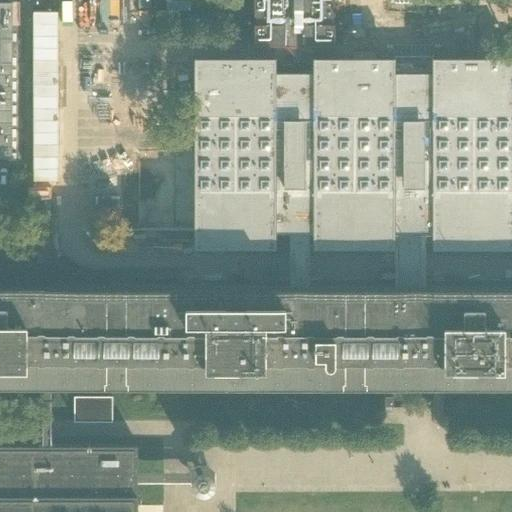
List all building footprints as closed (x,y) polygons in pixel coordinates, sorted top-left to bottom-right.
[(253,0),(254,16),(259,16),(259,25),(254,25),(254,46),(284,46),(293,56),(293,63),(274,63),(274,62),(195,62),(194,63),(194,72),(193,72),(193,112),(193,230),(193,232),(194,232),(194,241),(195,242),(287,242),(309,242),(398,242),(420,242),(511,241),(511,62),(433,62),(432,63),(432,72),(394,72),(394,63),(393,62),(313,62),(313,46),(334,46),(334,25),(329,25),(329,16),(334,16),(333,0),(253,0)] [(0,159),(12,159),(12,2),(0,2),(0,159)] [(56,11),(32,11),(33,180),(57,180),(56,11)] [(0,384),(42,385),(50,385),(415,385),(511,384),(511,282),(419,282),(399,282),(309,283),(287,283),(37,282),(37,242),(0,242),(0,384)] [(287,242),(287,283),(309,283),(309,242),(287,242)] [(398,242),(399,282),(419,282),(420,242),(398,242)] [(50,445),(50,385),(42,385),(42,445),(50,445)] [(74,422),(112,422),(112,421),(112,397),(74,397),(74,421),(74,422)] [(136,511),(137,506),(137,481),(137,472),(137,445),(50,445),(42,445),(0,445),(0,511),(136,511)] [(209,464),(197,464),(190,471),(190,472),(190,481),(190,483),(197,489),(209,489),(215,483),(215,471),(209,464)] [(137,472),(137,481),(190,481),(190,472),(137,472)]
